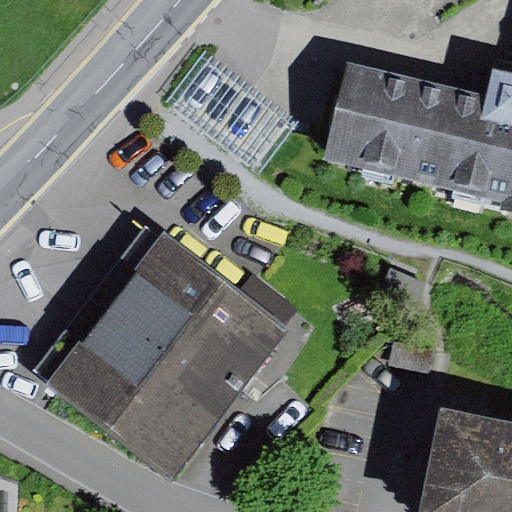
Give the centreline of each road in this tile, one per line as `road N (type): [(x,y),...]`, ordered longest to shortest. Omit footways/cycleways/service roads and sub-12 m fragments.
road 1 (primary): [(180,0),(0,191)]
road 2 (residential): [(0,423),(131,511)]
